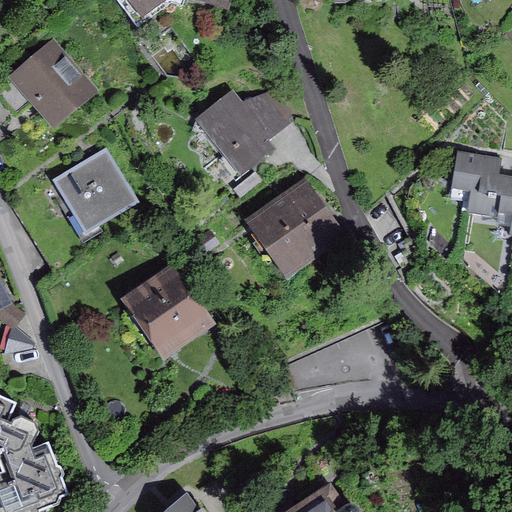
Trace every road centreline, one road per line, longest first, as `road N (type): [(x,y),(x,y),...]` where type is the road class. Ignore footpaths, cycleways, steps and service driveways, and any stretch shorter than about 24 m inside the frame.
road 1 (residential): [(282,0),(346,200),(409,305),(441,328),(466,363),(476,403)]
road 2 (residential): [(113,502),(175,458),(243,426),(344,395),(396,391),(476,403)]
road 3 (residential): [(0,212),(113,502)]
